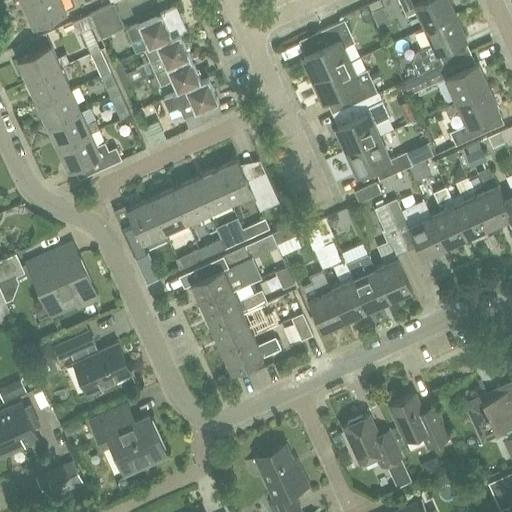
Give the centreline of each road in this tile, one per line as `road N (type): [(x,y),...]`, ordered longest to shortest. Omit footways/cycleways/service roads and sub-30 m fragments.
road 1 (residential): [(86,219),(104,235),(180,402),(205,419)]
road 2 (residential): [(86,219),(104,185),(279,105)]
road 3 (residential): [(298,386),(462,311),(511,310)]
road 4 (residential): [(110,511),(190,473),(205,419)]
road 5 (residential): [(0,126),(37,197),(86,219)]
road 6 (residential): [(348,502),(298,386)]
